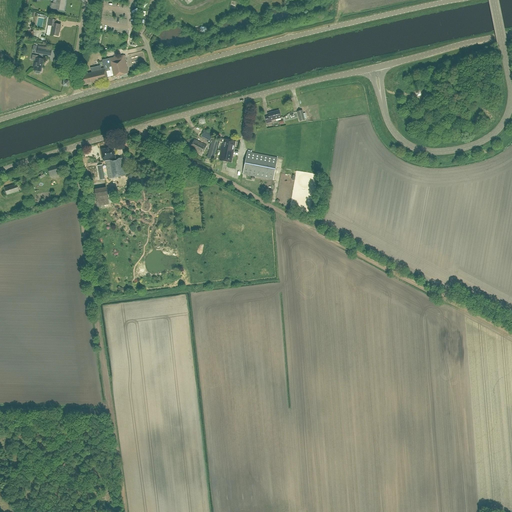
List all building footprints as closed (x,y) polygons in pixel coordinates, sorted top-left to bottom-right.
[(54,0),(54,4),(51,3),(50,8),(64,11),(65,0),(54,0)] [(56,20),(49,19),(48,25),(52,26),(50,35),(58,36),(59,29),(60,29),(61,25),(55,24),(56,20)] [(52,48),(38,46),(37,53),(51,56),(52,48)] [(128,74),(124,56),(102,61),(105,69),(101,69),(100,66),(91,68),(92,72),(91,72),(92,73),(80,76),(83,86),(94,83),(95,84),(108,81),(107,77),(111,76),(112,77),(128,74)] [(43,59),(36,58),(34,70),(41,71),(43,59)] [(281,118),(279,110),(268,113),(268,116),(265,117),(267,123),(271,122),(271,121),(281,118)] [(303,116),(302,110),(297,112),(299,121),(304,120),(304,119),(306,119),(305,116),(303,116)] [(201,137),(209,142),(213,135),(204,131),(201,137)] [(218,141),(212,139),(207,159),(212,160),(218,141)] [(235,142),(224,139),(223,145),(222,145),(219,160),(231,163),(235,142)] [(201,144),(194,140),(190,147),(197,150),(195,152),(201,155),(206,146),(201,143),(201,144)] [(116,160),(114,148),(101,150),(103,162),(105,161),(109,179),(126,176),(123,158),(116,160)] [(278,158),(247,152),(242,174),(273,180),(278,158)] [(60,174),(57,165),(47,168),(50,176),(60,174)] [(18,191),(16,185),(4,188),(7,195),(18,191)] [(106,188),(94,190),(97,207),(109,205),(106,188)]
